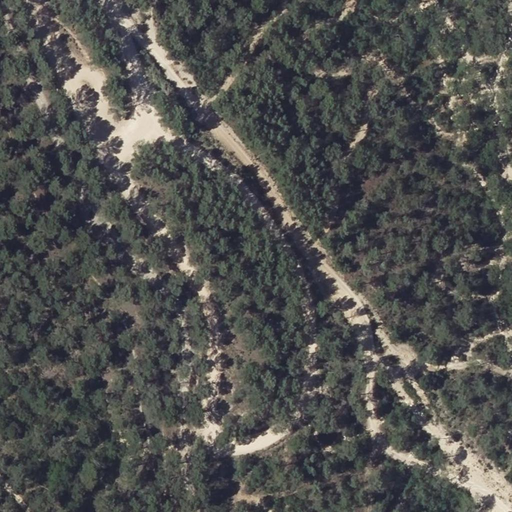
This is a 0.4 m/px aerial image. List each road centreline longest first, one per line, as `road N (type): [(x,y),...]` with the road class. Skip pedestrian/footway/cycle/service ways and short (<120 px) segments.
road 1 (track): [(116,18),(143,103),(141,122),(228,170),(302,279),(309,336),(300,409),(257,441),(225,450),(213,439),(219,345),(212,313),(118,178),(30,0)]
road 2 (track): [(106,0),(246,161),(356,306),(372,356),(504,511)]
road 3 (track): [(0,5),(84,210),(167,290),(180,322),(191,511)]
road 4 (track): [(309,250),(381,82),(377,60),(324,75),(316,70),(305,30),(332,21),(345,0)]
road 5 (track): [(511,373),(372,356),(371,425),(387,453),(483,487)]
road 6 (track): [(511,186),(493,116),(434,0)]
road 7 (track): [(204,114),(285,0)]
